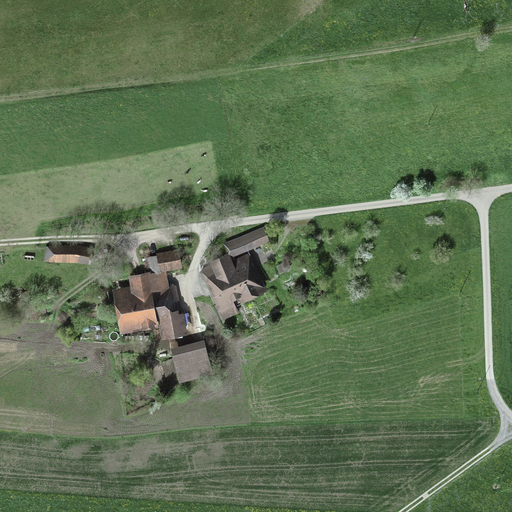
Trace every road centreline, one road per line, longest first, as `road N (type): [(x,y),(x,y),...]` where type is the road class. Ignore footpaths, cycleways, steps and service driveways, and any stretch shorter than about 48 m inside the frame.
road 1 (unclassified): [(132,236),(483,191)]
road 2 (unclassified): [(511,420),(489,374),(483,191)]
road 3 (track): [(511,426),(406,511)]
road 4 (track): [(132,236),(0,244)]
